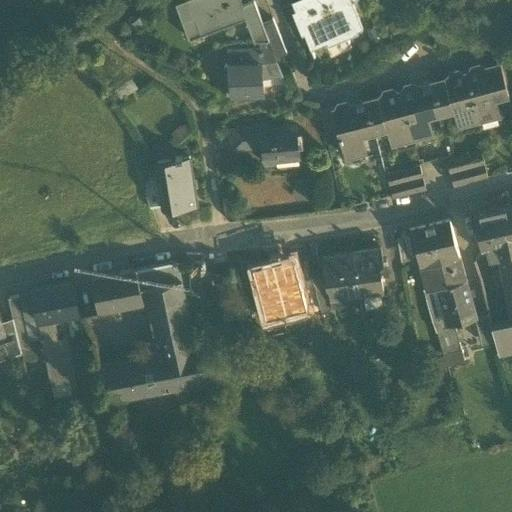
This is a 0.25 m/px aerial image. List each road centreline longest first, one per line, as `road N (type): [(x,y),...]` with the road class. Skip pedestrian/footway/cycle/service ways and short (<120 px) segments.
road 1 (residential): [(511,186),(412,212),(221,238),(0,287)]
road 2 (track): [(98,30),(196,100),(221,238)]
